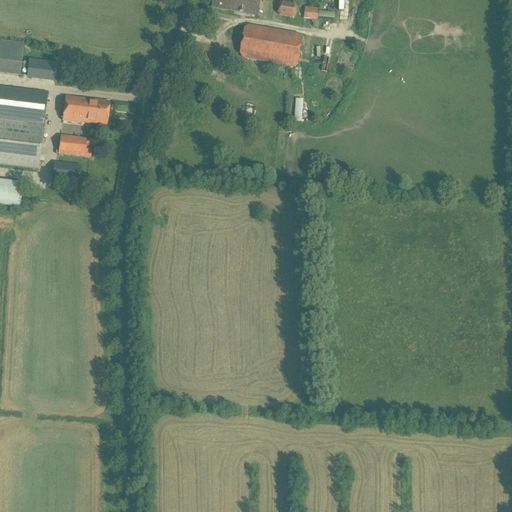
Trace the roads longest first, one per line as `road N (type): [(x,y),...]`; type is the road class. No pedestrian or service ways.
road 1 (tertiary): [(136,511),(124,210),(131,162),(185,0)]
road 2 (track): [(0,82),(152,100)]
